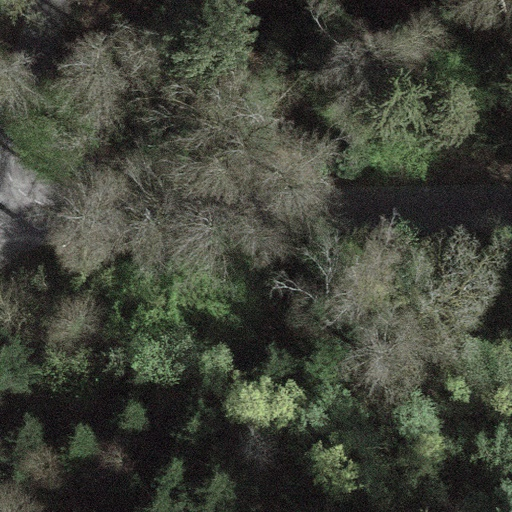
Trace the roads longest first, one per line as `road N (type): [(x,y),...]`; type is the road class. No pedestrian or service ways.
road 1 (unclassified): [(0,218),(511,203)]
road 2 (unclassified): [(0,143),(47,0)]
